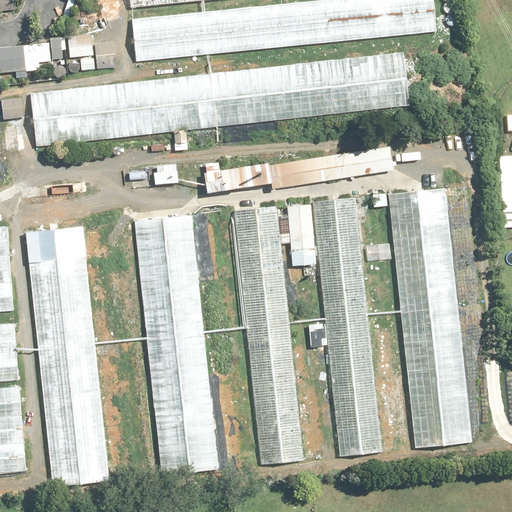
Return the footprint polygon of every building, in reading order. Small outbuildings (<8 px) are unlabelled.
[(0,0),(0,11),(13,10),(12,0),(0,0)] [(433,0),(218,0),(133,9),(137,54),(436,22),(433,0)] [(455,0),(442,0),(446,28),(459,26),(455,0)] [(119,69),(118,42),(92,44),(92,34),(68,35),(69,39),(70,58),(82,58),(83,71),(119,69)] [(51,60),(70,58),(69,39),(50,40),(51,60)] [(406,44),(29,84),(35,138),(412,98),(406,44)] [(38,45),(0,48),(0,74),(41,70),(38,45)] [(23,97),(2,99),(4,119),(25,116),(23,97)] [(220,161),(206,163),(207,172),(205,172),(208,193),(271,184),(272,189),(394,173),(391,147),(221,170),(220,161)] [(511,152),(500,153),(504,228),(511,227),(511,152)] [(179,182),(178,170),(154,173),(155,184),(179,182)] [(442,178),(384,184),(407,435),(465,430),(442,178)] [(375,443),(349,191),(307,195),(333,447),(375,443)] [(228,198),(253,457),(297,453),(273,194),(228,198)] [(188,209),(134,213),(156,469),(209,464),(188,209)] [(3,212),(0,212),(0,298),(9,297),(3,212)] [(25,232),(47,473),(103,468),(82,227),(25,232)] [(10,310),(0,310),(0,369),(14,369),(10,310)] [(14,380),(0,380),(0,456),(20,455),(14,380)]
